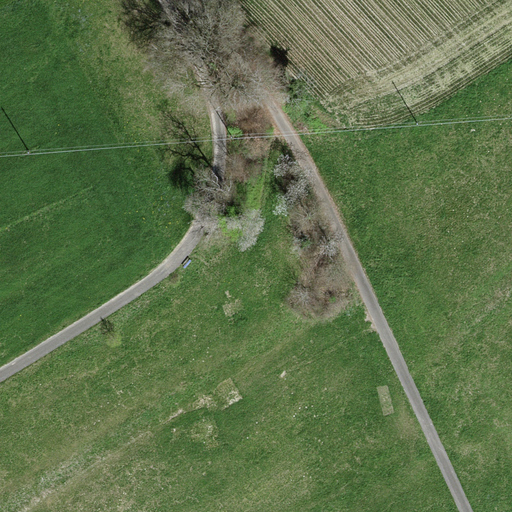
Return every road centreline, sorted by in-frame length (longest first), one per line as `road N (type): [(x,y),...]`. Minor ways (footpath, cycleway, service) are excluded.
road 1 (track): [(466,511),(299,149),(190,0)]
road 2 (track): [(165,0),(207,81),(218,122),(215,184),(200,227),(143,286),(0,376)]
